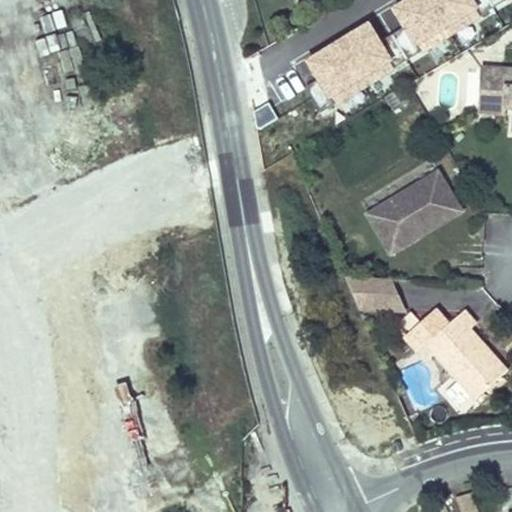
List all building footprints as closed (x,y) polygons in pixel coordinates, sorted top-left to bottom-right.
[(511,69),(481,67),(479,106),(506,108),(511,104),(511,103),(511,69)] [(367,215),(392,254),(420,237),(416,231),(442,215),(445,222),(462,211),(438,172),(367,215)] [(416,231),(420,237),(445,222),(442,215),(416,231)] [(374,308),(360,276),(344,276),(358,307),(374,308)] [(403,310),(389,278),(360,276),(374,308),(403,310)] [(435,309),(405,335),(419,350),(427,344),(475,400),(508,371),(471,329),(477,323),(465,310),(449,324),(435,309)]
